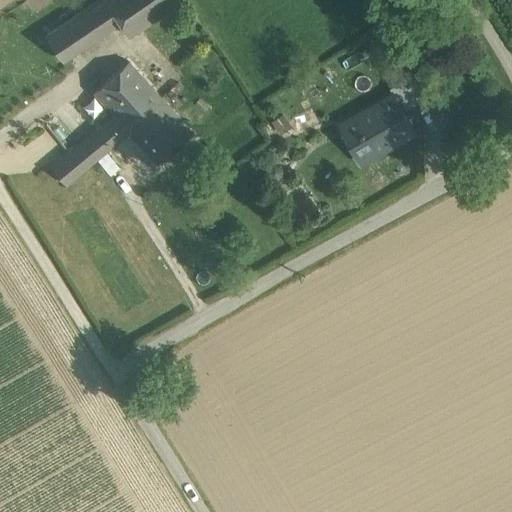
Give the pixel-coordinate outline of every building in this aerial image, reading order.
[(94,0),(44,34),(61,59),(119,20),(128,35),(141,27),(180,0),(94,0)] [(113,114),(50,167),(65,183),(122,136),(121,134),(126,129),(125,127),(159,96),(142,76),(127,60),(92,91),(113,114)] [(423,69),(413,75),(425,97),(436,90),(423,69)] [(298,82),(313,106),(327,98),(312,73),(298,82)] [(425,97),(413,75),(400,82),(413,104),(426,97),(425,97)] [(413,104),(400,82),(390,87),(394,94),(403,110),(413,104)] [(394,94),(341,123),(363,162),(379,153),(379,152),(415,131),(403,110),(394,94)] [(159,96),(125,127),(126,129),(157,163),(191,132),(160,97),(159,96)]
